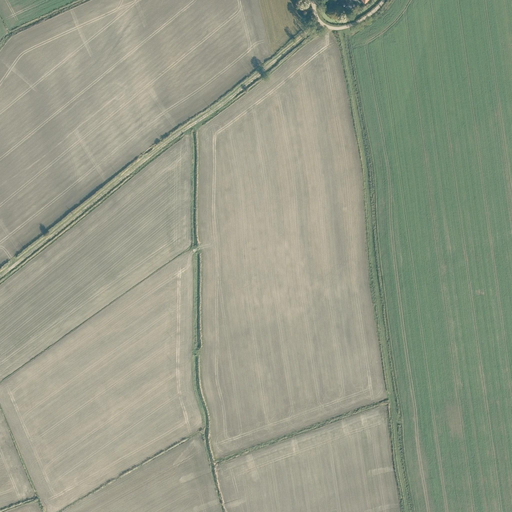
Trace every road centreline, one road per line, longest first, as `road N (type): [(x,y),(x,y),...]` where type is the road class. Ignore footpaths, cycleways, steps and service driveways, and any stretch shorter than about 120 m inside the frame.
road 1 (track): [(406,511),(364,156),(339,26)]
road 2 (track): [(0,278),(317,23)]
